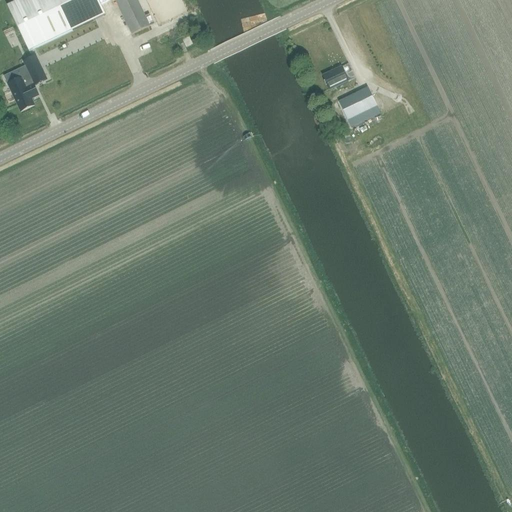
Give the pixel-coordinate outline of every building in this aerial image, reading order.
[(105,15),(100,5),(97,0),(22,0),(8,7),(29,52),(105,15)] [(97,0),(100,5),(110,0),(114,0),(131,35),(150,26),(137,0),(97,0)] [(329,90),(348,81),(341,67),(323,76),(329,90)] [(25,88),(12,94),(21,112),(34,106),(31,99),(38,96),(33,85),(26,88),(25,88)] [(351,128),(380,114),(368,89),(339,102),(351,128)]
